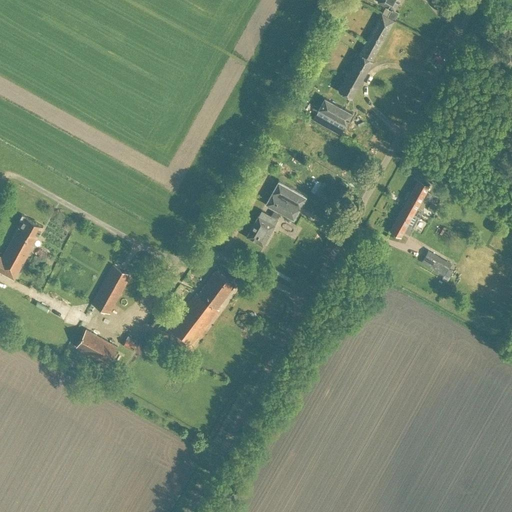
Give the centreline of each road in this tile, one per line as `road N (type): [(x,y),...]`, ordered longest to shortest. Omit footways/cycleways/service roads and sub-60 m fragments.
road 1 (unclassified): [(306,301),(477,0)]
road 2 (unclassified): [(306,301),(219,256),(154,252),(14,175)]
road 3 (unclassified): [(187,511),(306,301)]
